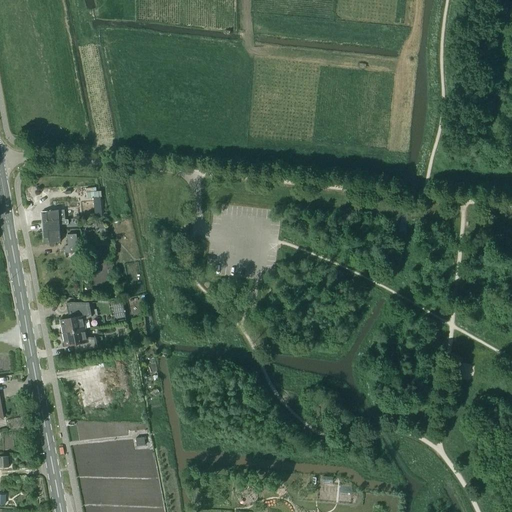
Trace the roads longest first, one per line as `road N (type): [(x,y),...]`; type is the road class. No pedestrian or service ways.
road 1 (secondary): [(61,511),(0,186)]
road 2 (unclassified): [(193,172),(0,157)]
